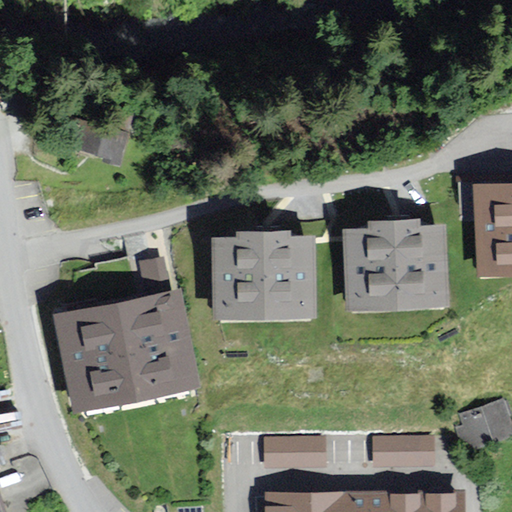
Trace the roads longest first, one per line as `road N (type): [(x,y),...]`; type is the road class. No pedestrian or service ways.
road 1 (residential): [(511,143),(491,143),(416,172),(189,209),(9,258)]
road 2 (unclassified): [(84,511),(50,428),(14,290)]
